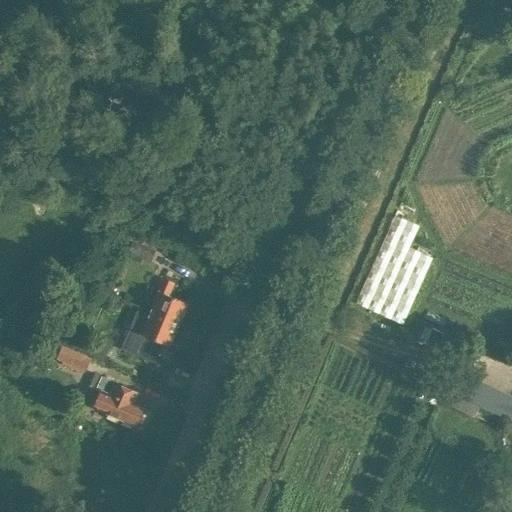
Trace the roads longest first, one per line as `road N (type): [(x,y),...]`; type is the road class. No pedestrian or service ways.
road 1 (residential): [(237,428),(420,0)]
road 2 (track): [(284,318),(511,383)]
